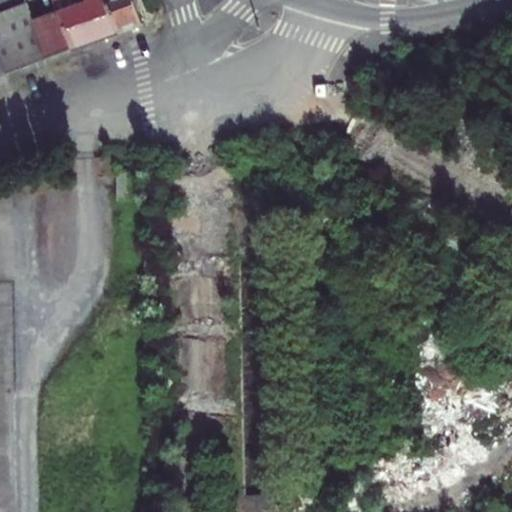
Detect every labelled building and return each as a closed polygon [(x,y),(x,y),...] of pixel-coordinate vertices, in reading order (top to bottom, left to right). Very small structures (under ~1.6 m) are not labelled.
[(79,0),(52,0),(57,14),(82,6),(79,0)] [(119,34),(106,0),(79,0),(82,6),(57,14),(71,52),(119,34)] [(106,0),(119,34),(142,25),(133,0),(106,0)] [(27,8),(13,13),(23,40),(37,35),(32,23),(27,8)] [(13,13),(0,17),(0,18),(10,45),(23,40),(13,13)] [(71,52),(57,14),(32,23),(37,35),(46,61),(71,52)] [(0,48),(10,45),(0,18),(0,48)] [(46,61),(37,35),(23,40),(33,66),(46,61)] [(23,40),(10,45),(19,71),(33,66),(23,40)] [(19,71),(10,45),(0,48),(0,55),(7,75),(19,71)]
